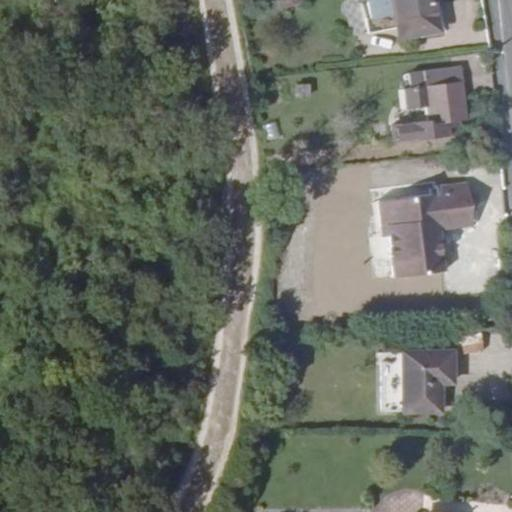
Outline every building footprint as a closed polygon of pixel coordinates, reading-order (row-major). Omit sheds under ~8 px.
[(431,32),(424,0),(359,0),(364,20),(388,16),(391,29),(393,39),(431,32)] [(396,143),(465,134),(463,118),(465,117),(461,83),(465,83),(462,68),(408,75),(410,88),(403,88),(405,110),(412,110),(415,123),(393,125),(396,143)] [(304,95),(303,84),(291,85),(291,96),(304,95)] [(436,222),(472,218),(467,185),(439,188),(438,191),(433,191),(434,198),(391,202),(394,226),(387,227),(388,237),(393,278),(442,273),(438,232),(436,222)] [(394,226),(391,202),(379,204),(383,237),(388,237),(387,227),(394,226)] [(473,228),(472,218),(436,222),(438,232),(473,228)] [(452,364),(478,363),(478,351),(452,351),(452,364)] [(377,367),(445,364),(446,355),(377,357),(377,367)] [(378,406),(434,405),(433,387),(446,386),(445,364),(377,367),(378,406)] [(434,415),(434,405),(378,406),(378,414),(434,415)]
